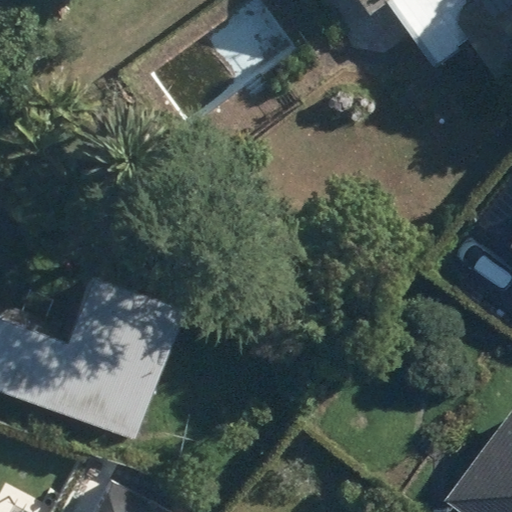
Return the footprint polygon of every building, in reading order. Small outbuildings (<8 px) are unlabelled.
[(511,0),(349,0),(414,84),(461,47),(487,82),(511,62),(511,0)] [(511,210),(501,227),(511,235),(511,210)] [(0,390),(119,435),(168,303),(78,270),(55,331),(0,310),(0,390)] [(511,511),(511,405),(446,494),(470,511),(511,511)] [(168,511),(84,468),(61,511),(168,511)]
